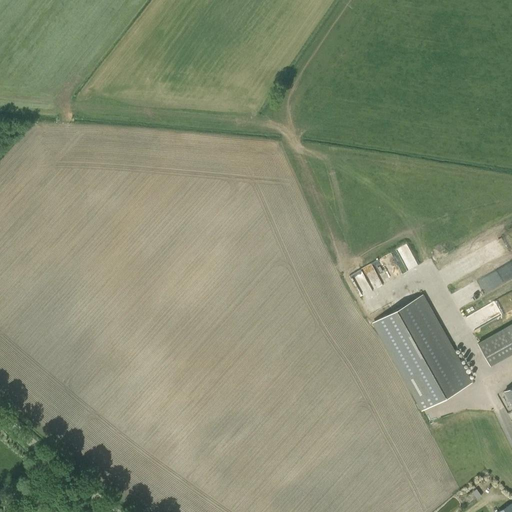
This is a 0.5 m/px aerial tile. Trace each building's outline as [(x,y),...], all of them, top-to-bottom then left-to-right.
[(511,235),(491,242),(495,254),(511,248),(511,235)] [(351,275),(360,294),(371,288),(365,274),(372,270),(372,272),(378,269),(375,263),(351,275)] [(421,296),(374,322),(423,410),(470,383),(421,296)] [(511,323),(477,343),(490,365),(511,353),(511,323)] [(511,511),(511,503),(497,511),(511,511)]
